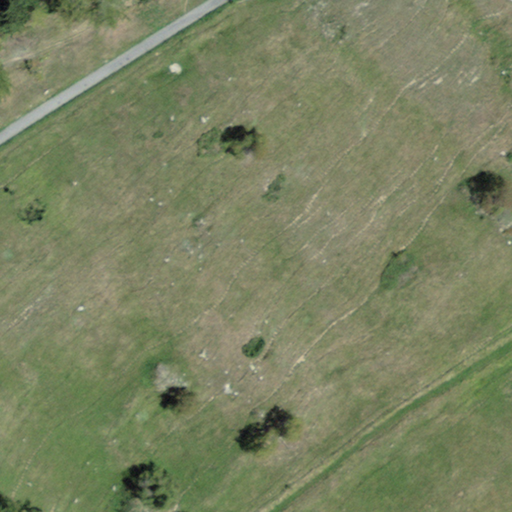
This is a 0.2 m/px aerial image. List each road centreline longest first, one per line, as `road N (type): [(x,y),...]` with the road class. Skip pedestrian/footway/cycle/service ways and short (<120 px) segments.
road 1 (track): [(511,341),(281,511)]
road 2 (track): [(213,0),(60,91),(0,140)]
